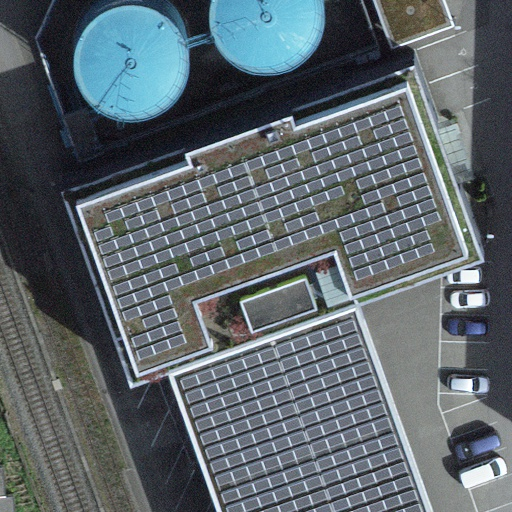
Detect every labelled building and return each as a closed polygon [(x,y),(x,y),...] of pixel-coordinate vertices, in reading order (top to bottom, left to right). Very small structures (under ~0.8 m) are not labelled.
[(146,96),(167,85),(180,70),(186,52),(186,32),(180,14),(167,0),(94,0),(86,7),(75,28),(75,52),(83,74),(100,90),(123,98),(146,96)] [(283,47),(304,35),(316,20),(323,2),(322,0),(210,0),(210,2),(219,24),(236,40),(259,49),(283,47)] [(414,50),(61,176),(130,371),(169,357),(356,290),(484,245),(460,178),(447,183),(425,121),(438,117),(414,50)] [(85,104),(62,112),(78,155),(101,147),(85,104)] [(435,511),(356,290),(169,357),(224,511),(435,511)] [(0,511),(14,511),(13,493),(5,493),(3,463),(0,463),(0,511)]
